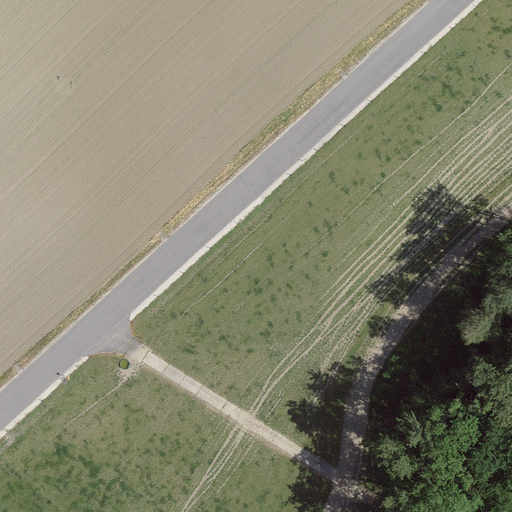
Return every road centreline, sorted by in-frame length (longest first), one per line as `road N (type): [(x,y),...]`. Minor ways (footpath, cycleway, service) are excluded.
road 1 (tertiary): [(454,0),(0,410)]
road 2 (track): [(93,323),(371,502)]
